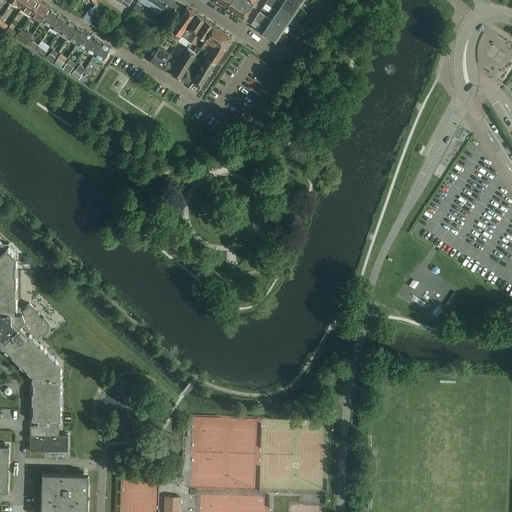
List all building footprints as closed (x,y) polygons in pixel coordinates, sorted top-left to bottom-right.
[(12,0),(11,2),(21,9),(26,0),(12,0)] [(40,2),(37,0),(26,0),(21,9),(31,15),(40,2)] [(169,0),(138,0),(160,14),(164,8),(166,9),(167,8),(174,12),(178,5),(169,0)] [(230,0),(226,7),(243,19),(255,3),(254,3),(249,0),(230,0)] [(269,0),(267,0),(265,3),(277,11),(274,15),(287,24),(293,16),(269,0)] [(283,0),(282,2),(279,0),(269,0),(293,16),(298,7),(287,0),(283,0)] [(40,2),(31,15),(41,22),(41,21),(50,8),(40,2)] [(138,13),(142,8),(136,4),(132,9),(138,13)] [(182,36),(196,14),(186,7),(170,30),(181,38),(182,36)] [(50,8),(41,21),(51,27),(59,15),(50,8)] [(86,12),(82,19),(87,21),(89,18),(91,15),(86,12)] [(259,12),(257,16),(282,33),(287,24),(274,15),(271,19),(259,12)] [(191,42),(205,20),(196,14),(182,36),(186,39),(191,42)] [(59,15),(51,27),(59,32),(67,20),(59,15)] [(257,16),(254,20),(265,28),(262,32),(276,41),(282,33),(257,16)] [(76,25),(67,20),(59,32),(68,38),(76,25)] [(205,20),(191,42),(196,45),(199,40),(201,37),(205,39),(214,26),(205,20)] [(85,31),(76,25),(68,38),(76,43),(85,31)] [(203,43),(202,42),(199,47),(200,47),(206,51),(202,57),(205,59),(207,60),(207,59),(210,55),(225,32),(216,27),(214,26),(205,39),(203,43)] [(16,31),(9,27),(6,31),(13,36),(16,31)] [(26,45),(31,36),(30,35),(31,34),(27,32),(27,33),(21,29),(15,37),(26,45)] [(169,30),(166,36),(176,43),(180,37),(169,30)] [(93,36),(85,31),(76,43),(85,49),(93,36)] [(210,55),(207,59),(215,65),(220,56),(226,47),(232,37),(226,32),(225,32),(210,55)] [(93,36),(85,49),(93,54),(101,41),(93,36)] [(35,50),(38,45),(33,41),(29,46),(35,50)] [(111,47),(101,41),(93,54),(103,60),(111,47)] [(151,48),(145,56),(149,59),(162,67),(170,54),(158,46),(155,51),(151,48)] [(172,73),(172,74),(181,79),(187,69),(196,53),(193,51),(188,48),(172,73)] [(64,62),(58,58),(54,64),(60,68),(64,62)] [(192,81),(198,85),(195,89),(198,90),(199,89),(206,78),(215,65),(207,59),(207,60),(205,59),(200,67),(195,75),(192,81)] [(169,61),(164,69),(170,73),(175,65),(169,61)] [(73,67),(67,63),(63,69),(69,73),(73,67)] [(79,65),(76,70),(75,69),(71,75),(78,79),(82,74),(81,73),(84,68),(79,65)] [(195,75),(187,69),(181,79),(190,85),(192,81),(195,75)] [(91,80),(82,75),(79,80),(87,85),(91,80)] [(0,345),(1,345),(4,348),(6,348),(12,354),(12,356),(19,363),(21,363),(27,370),(27,371),(30,374),(32,374),(33,377),(32,378),(32,383),(33,384),(33,393),(32,394),(32,404),(33,406),(33,414),(32,416),(32,420),(33,421),(34,421),(34,425),(30,425),(30,429),(34,429),(34,435),(30,435),(30,451),(68,451),(68,434),(59,434),(59,421),(60,421),(60,420),(59,420),(59,416),(60,415),(60,405),(59,403),(59,395),(60,393),(60,383),(59,382),(59,373),(60,372),(60,364),(55,359),(53,359),(52,358),(47,353),(47,351),(40,344),(38,344),(35,341),(40,336),(42,337),(42,336),(47,331),(47,323),(42,318),(43,317),(42,318),(35,311),(36,310),(29,303),(23,310),(19,307),(16,307),(16,297),(14,296),(14,287),(16,286),(16,276),(14,274),(14,266),(16,264),(16,250),(9,244),(2,243),(0,241),(0,345)] [(429,270),(436,274),(440,266),(433,262),(429,270)] [(0,444),(0,490),(8,491),(8,468),(9,445),(0,444)] [(41,511),(87,511),(88,474),(42,473),(41,511)] [(179,511),(180,497),(165,496),(165,511),(167,511),(166,511),(179,511)]
